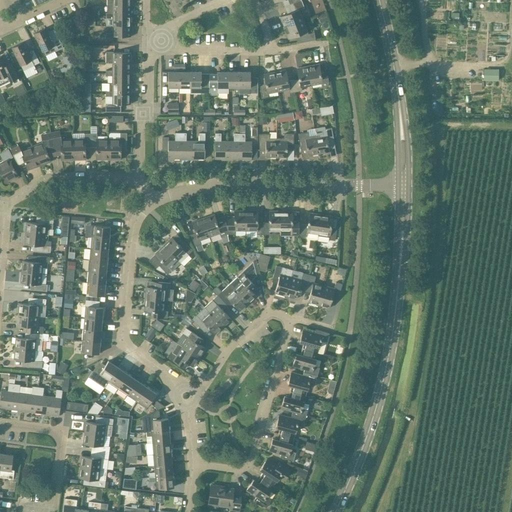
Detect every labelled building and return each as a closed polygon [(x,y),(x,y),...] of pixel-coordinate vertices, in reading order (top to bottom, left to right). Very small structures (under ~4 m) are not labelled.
[(301,0),(284,7),(287,14),(280,16),(284,28),(303,20),(299,10),(304,8),(301,0)] [(113,6),(113,13),(113,16),(131,16),(131,6),(113,6)] [(106,19),(106,26),(113,26),(131,26),(131,16),(113,16),(113,13),(110,13),(110,19),(106,19)] [(308,34),(307,32),(307,31),(303,20),(284,28),(289,39),(296,36),(296,37),(301,37),(302,42),(315,40),(314,33),(308,34)] [(75,37),(80,35),(75,23),(69,26),(75,37)] [(131,26),(113,26),(113,33),(106,33),(106,37),(113,37),(131,37),(131,26)] [(51,27),(46,29),(45,28),(34,34),(43,51),(45,56),(62,48),(51,27)] [(23,42),(12,48),(23,70),(27,78),(38,72),(34,65),(39,63),(34,51),(29,54),(28,52),(23,42)] [(106,52),(106,56),(106,63),(113,63),(131,63),(131,53),(113,53),(113,52),(106,52)] [(0,56),(0,86),(11,81),(13,84),(19,81),(11,64),(6,67),(1,57),(0,56)] [(113,63),(113,70),(113,73),(131,73),(131,63),(113,63)] [(319,64),(308,66),(312,85),(322,83),(323,87),(329,86),(326,70),(320,71),(319,64)] [(179,87),(179,65),(174,65),(174,69),(174,72),(168,72),(168,87),(179,87)] [(179,65),(179,87),(190,87),(190,72),(179,72),(179,69),(185,69),(185,65),(179,65)] [(293,80),(296,92),(302,91),(301,87),(312,85),(308,66),(297,68),(299,79),(293,80)] [(112,84),(131,84),(131,73),(113,73),(113,70),(109,70),(109,76),(113,76),(112,83),(112,84)] [(275,72),(278,92),(289,90),(289,93),(296,92),(293,80),(288,81),(286,70),(275,72)] [(484,80),(498,80),(498,70),(484,70),(484,80)] [(190,87),(190,93),(209,93),(209,74),(201,74),(201,72),(190,72),(190,87)] [(209,93),(209,95),(217,95),(217,93),(228,93),(228,87),(228,72),(217,72),(217,74),(209,74),(209,93)] [(228,87),(235,87),(235,93),(239,93),(239,72),(228,72),(228,87)] [(250,72),(239,72),(239,93),(243,93),(250,93),(258,93),(258,78),(250,78),(250,76),(250,72)] [(269,97),(268,93),(278,92),(275,72),(264,74),(266,82),(260,87),(262,98),(269,97)] [(131,84),(112,84),(109,84),(109,91),(112,91),(112,94),(131,94),(131,84)] [(112,91),(109,91),(109,97),(112,97),(112,104),(106,104),(106,112),(121,112),(121,104),(131,104),(131,94),(112,94),(112,91)] [(82,94),(82,112),(90,112),(90,94),(82,94)] [(167,114),(178,114),(178,103),(168,103),(167,114)] [(334,113),(332,105),(320,108),(321,115),(334,113)] [(292,112),(284,114),(285,121),(294,119),(292,112)] [(267,124),(267,116),(259,116),(259,124),(267,124)] [(311,120),(302,124),(304,128),(313,124),(311,120)] [(314,128),(315,135),(319,154),(329,152),(328,145),(335,144),(332,128),(324,129),(323,127),(314,128)] [(73,159),(73,139),(67,139),(66,135),(60,135),(59,131),(50,133),(51,135),(55,156),(61,155),(61,161),(69,160),(68,159),(73,159)] [(319,154),(315,135),(308,136),(308,132),(298,134),(301,150),(307,149),(308,155),(319,154)] [(73,139),(73,159),(78,159),(78,160),(85,160),(85,148),(91,148),(91,133),(84,134),(84,139),(73,139)] [(91,133),(91,148),(97,147),(96,160),(103,160),(104,159),(108,159),(108,139),(97,139),(97,133),(91,133)] [(108,139),(108,159),(113,159),(113,160),(120,160),(121,150),(127,150),(127,133),(120,133),(120,139),(108,139)] [(180,159),(181,133),(175,133),(175,141),(169,141),(169,137),(162,137),(162,150),(168,151),(168,159),(180,159)] [(181,133),(180,159),(192,159),(193,141),(186,141),(186,133),(181,133)] [(193,141),(192,159),(205,159),(205,133),(199,133),(199,141),(193,141)] [(227,159),(227,141),(221,141),(221,133),(215,133),(215,159),(227,159)] [(227,141),(227,159),(239,159),(239,134),(234,134),(234,142),(227,141)] [(239,134),(239,159),(252,159),(252,142),(245,142),(245,134),(239,134)] [(276,157),(277,138),(269,138),(270,134),(260,134),(259,150),(266,150),(266,157),(276,157)] [(277,138),(276,157),(287,157),(287,150),(294,150),(294,134),(284,134),(284,138),(277,138)] [(32,146),(39,165),(44,163),(44,164),(51,162),(49,158),(55,156),(51,135),(42,137),(43,142),(32,146)] [(10,150),(21,168),(26,165),(28,170),(35,168),(34,167),(39,165),(32,146),(21,150),(18,145),(10,150)] [(4,161),(0,163),(0,175),(2,174),(7,182),(18,176),(9,159),(12,157),(8,150),(0,154),(1,156),(4,161)] [(225,216),(226,222),(226,223),(228,234),(228,235),(235,235),(235,231),(240,231),(241,233),(244,233),(245,231),(246,231),(246,211),(235,211),(235,216),(225,216)] [(246,211),(246,231),(256,231),(256,235),(263,235),(263,223),(257,223),(258,211),(246,211)] [(263,223),(263,235),(270,235),(270,231),(281,231),(281,211),(270,211),(269,223),(263,223)] [(280,231),(280,235),(299,235),(299,223),(299,219),(292,219),(292,218),(292,211),(281,211),(281,231),(280,231)] [(307,236),(307,233),(318,234),(321,215),(310,213),(309,223),(307,223),(307,224),(302,224),(300,236),(307,236)] [(203,218),(210,237),(220,233),(221,237),(227,235),(228,235),(226,222),(225,216),(216,219),(214,214),(203,218)] [(318,236),(317,241),(328,242),(328,240),(335,241),(337,229),(331,228),(333,216),(321,215),(318,234),(318,236)] [(71,223),(84,224),(85,217),(71,216),(71,223)] [(36,217),(36,223),(26,222),(25,233),(48,235),(48,229),(52,229),(53,225),(53,218),(36,217)] [(196,233),(191,235),(194,246),(196,246),(201,244),(199,241),(210,237),(203,218),(192,222),(196,233)] [(91,237),(109,239),(110,227),(92,225),(91,237)] [(48,235),(25,233),(24,244),(34,245),(33,251),(50,253),(51,241),(47,241),(48,235)] [(90,248),(108,250),(109,239),(91,237),(90,248)] [(172,237),(163,245),(177,260),(180,262),(188,255),(192,250),(183,241),(179,245),(172,237)] [(163,245),(155,253),(164,262),(159,266),(164,271),(167,275),(175,267),(180,262),(177,260),(163,245)] [(89,260),(107,261),(108,250),(90,248),(89,260)] [(257,266),(266,268),(269,255),(260,253),(257,266)] [(23,261),(22,272),(42,274),(42,267),(46,267),(47,264),(52,264),(53,258),(37,256),(37,262),(23,261)] [(88,271),(106,273),(107,261),(89,260),(88,271)] [(238,278),(230,285),(248,303),(256,296),(253,292),(257,288),(253,284),(251,281),(257,276),(253,262),(242,272),(237,277),(238,278)] [(271,282),(278,284),(275,293),(285,296),(291,277),(293,270),(276,266),(271,282)] [(88,271),(87,282),(105,284),(106,273),(88,271)] [(22,272),(21,283),(30,284),(35,284),(34,290),(45,291),(47,291),(47,285),(41,284),(42,274),(22,272)] [(291,277),(285,296),(296,299),(299,290),(305,291),(309,275),(303,273),(301,279),(291,277)] [(309,275),(305,291),(311,293),(308,302),(318,305),(324,286),(313,283),(315,277),(309,275)] [(105,284),(87,282),(86,294),(104,296),(105,284)] [(146,287),(145,299),(165,300),(172,301),(173,290),(170,289),(170,283),(158,282),(153,282),(152,288),(146,287)] [(336,282),(334,289),(324,286),(318,305),(329,308),(332,299),(337,300),(342,284),(336,282)] [(226,305),(229,308),(233,304),(240,311),(248,303),(230,284),(217,296),(226,305)] [(75,299),(75,290),(64,289),(64,298),(75,299)] [(213,301),(205,308),(209,312),(223,327),(231,319),(224,312),(221,309),(226,305),(217,296),(212,300),(213,301)] [(34,298),(33,304),(19,303),(18,314),(38,316),(39,305),(45,306),(46,299),(34,298)] [(145,299),(144,310),(151,311),(151,317),(155,317),(167,318),(168,312),(164,311),(165,300),(145,299)] [(84,318),(102,319),(103,308),(85,306),(84,318)] [(197,315),(192,319),(200,328),(204,331),(208,327),(215,334),(223,327),(209,312),(205,308),(198,315),(197,315)] [(38,316),(18,314),(17,325),(23,326),(23,332),(26,332),(43,334),(43,327),(37,326),(38,316)] [(83,329),(101,331),(102,319),(84,318),(83,329)] [(143,337),(149,341),(155,330),(150,326),(143,337)] [(182,334),(176,343),(178,344),(182,347),(199,357),(205,348),(200,345),(203,340),(200,338),(186,328),(182,334)] [(82,341),(100,342),(101,331),(83,329),(82,341)] [(329,333),(316,330),(315,333),(303,330),(300,342),(303,343),(302,349),(317,353),(318,347),(319,348),(321,340),(327,342),(329,333)] [(15,348),(41,351),(43,334),(26,332),(25,338),(16,337),(15,348)] [(100,342),(82,341),(81,352),(99,354),(100,342)] [(171,352),(167,357),(178,364),(181,366),(185,369),(188,364),(193,367),(199,357),(182,347),(178,344),(172,352),(171,352)] [(15,348),(14,359),(23,360),(22,366),(42,368),(42,361),(43,351),(41,351),(15,348)] [(304,372),(317,376),(320,368),(314,366),(316,359),(315,359),(317,353),(302,349),(300,355),(296,354),(293,366),(305,369),(304,372)] [(63,375),(68,365),(61,361),(56,371),(63,375)] [(93,371),(85,383),(100,394),(108,383),(118,368),(108,361),(99,375),(93,371)] [(117,389),(127,374),(118,368),(108,383),(117,389)] [(290,391),(305,396),(307,390),(309,383),(315,384),(317,376),(304,372),(303,376),(291,372),(288,385),(292,386),(290,391)] [(127,374),(117,389),(127,395),(137,380),(127,374)] [(333,394),(336,381),(329,379),(326,393),(333,394)] [(137,380),(127,395),(136,402),(146,387),(137,380)] [(0,407),(11,409),(14,384),(9,383),(8,391),(1,390),(0,398),(0,407)] [(14,384),(11,409),(23,411),(25,394),(19,393),(20,385),(14,384)] [(25,394),(23,411),(35,413),(38,387),(33,386),(32,394),(25,394)] [(38,387),(35,413),(47,414),(49,397),(43,396),(44,388),(38,387)] [(146,387),(136,402),(146,408),(156,393),(146,387)] [(49,397),(47,414),(59,416),(62,390),(56,390),(55,397),(49,397)] [(285,396),(281,408),(293,412),(292,415),(306,419),(309,404),(304,403),(304,402),(303,401),(305,396),(290,391),(288,397),(285,396)] [(158,410),(165,407),(157,401),(153,406),(158,410)] [(86,412),(87,405),(68,402),(67,409),(86,412)] [(95,402),(88,413),(97,414),(102,407),(95,402)] [(103,413),(112,414),(112,409),(106,405),(104,408),(103,413)] [(160,409),(152,413),(153,420),(161,419),(160,409)] [(278,434),(293,438),(295,432),(297,425),(303,427),(305,419),(292,415),(291,418),(279,415),(276,427),(280,428),(278,434)] [(104,435),(111,436),(113,419),(95,416),(95,423),(86,422),(85,433),(104,435)] [(151,427),(143,428),(144,432),(146,432),(151,432),(169,430),(168,418),(161,419),(153,420),(150,420),(151,427)] [(151,432),(146,432),(147,437),(151,436),(152,443),(170,442),(169,430),(151,432)] [(85,433),(83,444),(92,445),(91,451),(108,453),(109,446),(103,445),(104,435),(85,433)] [(293,438),(278,434),(277,440),(273,439),(269,451),(281,454),(280,457),(294,461),(296,453),(290,451),(292,444),(293,438)] [(170,442),(152,443),(153,454),(171,453),(170,442)] [(127,454),(127,456),(131,456),(140,455),(140,444),(128,445),(128,449),(127,454)] [(82,456),(80,467),(100,469),(106,470),(108,460),(108,453),(91,451),(90,457),(82,456)] [(154,466),(172,464),(171,453),(153,454),(154,466)] [(14,470),(11,470),(13,455),(2,454),(0,468),(0,469),(0,471),(0,477),(13,479),(14,470)] [(260,477),(273,485),(276,480),(277,481),(281,474),(286,478),(291,470),(279,463),(277,466),(267,459),(260,470),(263,472),(260,477)] [(155,473),(149,473),(149,478),(173,476),(172,464),(154,466),(155,473)] [(80,467),(79,478),(88,479),(92,480),(91,486),(104,487),(105,481),(106,470),(100,469),(80,467)] [(295,475),(306,477),(307,470),(297,468),(295,475)] [(156,489),(174,487),(173,476),(149,478),(149,482),(155,482),(156,489)] [(273,485),(260,477),(257,482),(253,480),(246,490),(256,497),(255,500),(266,508),(271,500),(266,497),(270,491),(270,490),(273,485)] [(239,511),(241,496),(233,495),(233,490),(222,488),(222,487),(211,485),(209,502),(215,503),(215,505),(231,507),(230,509),(239,511)] [(77,500),(71,499),(65,499),(63,511),(81,511),(82,508),(76,507),(77,500)] [(89,502),(88,508),(82,508),(81,511),(99,511),(101,503),(89,502)] [(116,511),(107,511),(108,504),(101,503),(99,511),(116,511)]
